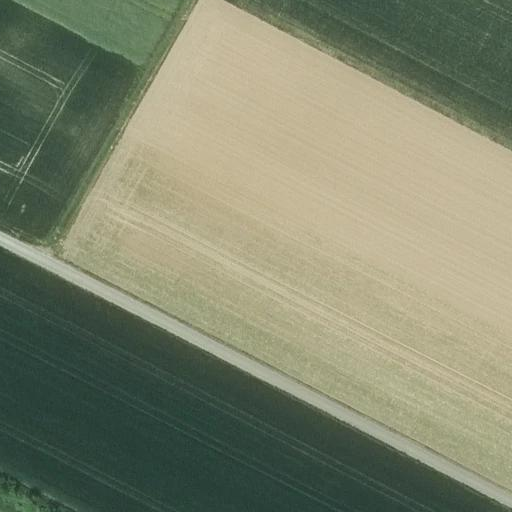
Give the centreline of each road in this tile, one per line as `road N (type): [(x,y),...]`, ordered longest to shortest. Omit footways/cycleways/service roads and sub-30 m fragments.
road 1 (track): [(511,503),(0,239)]
road 2 (track): [(189,0),(40,260)]
